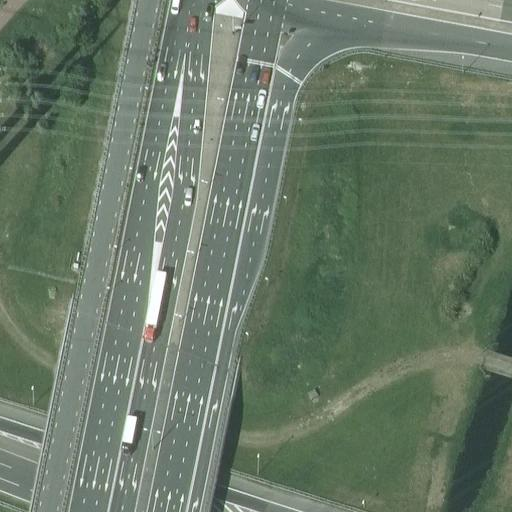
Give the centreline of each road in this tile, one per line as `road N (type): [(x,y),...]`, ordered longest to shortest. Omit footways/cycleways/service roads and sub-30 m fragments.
road 1 (track): [(0,315),(47,364),(230,437),(297,431),(388,375),(429,361),(469,356),(511,370)]
road 2 (motorway): [(192,511),(282,87),(301,51),(338,16)]
road 3 (unclassified): [(148,0),(47,511)]
road 4 (primary): [(165,511),(266,0)]
road 5 (motorway): [(195,2),(183,192),(120,511)]
road 6 (primary): [(171,53),(87,511)]
road 7 (motorway): [(275,511),(0,424)]
road 8 (motorway): [(338,16),(511,49)]
road 9 (motorway): [(124,511),(0,463)]
